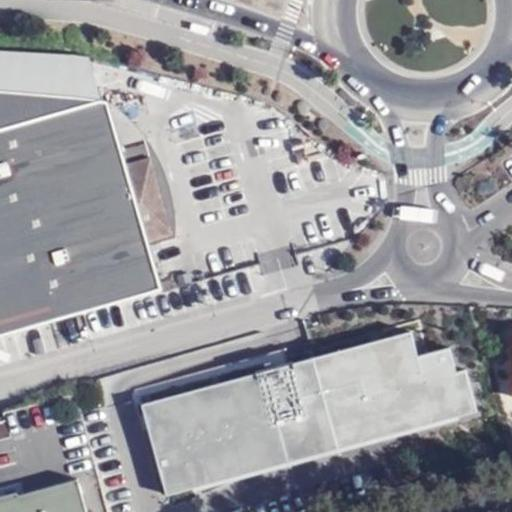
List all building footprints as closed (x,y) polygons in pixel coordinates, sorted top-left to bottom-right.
[(107,102),(97,64),(89,58),(0,51),(0,337),(162,291),(149,247),(148,243),(172,235),(144,140),(120,146),(107,102)] [(148,243),(149,247),(174,240),(176,228),(177,218),(175,205),(164,174),(153,151),(147,143),(145,139),(137,130),(122,115),(107,102),(120,146),(144,140),(172,235),(148,243)] [(411,332),(313,359),(338,449),(477,412),(466,370),(457,373),(450,348),(418,357),(411,332)] [(313,359),(142,405),(167,496),(338,449),(313,359)] [(87,511),(78,480),(18,496),(17,492),(0,497),(0,511),(87,511)]
